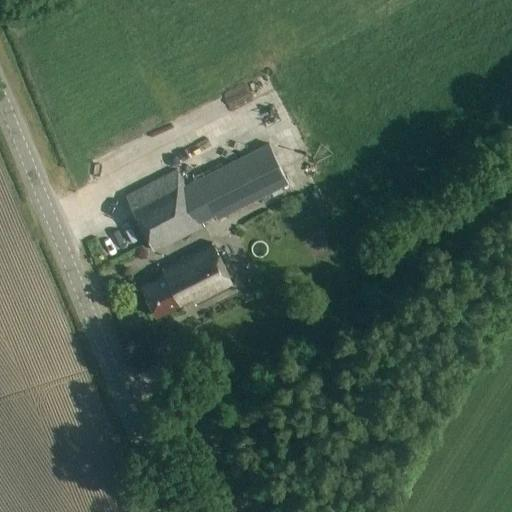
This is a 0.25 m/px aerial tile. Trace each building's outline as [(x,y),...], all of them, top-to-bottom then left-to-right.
[(230,83),(208,92),(213,105),(235,96),(230,83)] [(288,186),(267,144),(184,186),(176,170),(123,196),(152,253),(203,227),(201,223),(214,216),(217,222),(288,186)] [(99,211),(118,206),(115,197),(97,202),(99,211)] [(192,306),(232,286),(211,244),(162,269),(165,275),(141,287),(156,316),(189,299),(192,306)] [(315,325),(302,335),(303,337),(308,344),(321,334),(317,328),(315,325)] [(259,511),(244,467),(230,472),(210,414),(195,419),(226,511),(259,511)]
